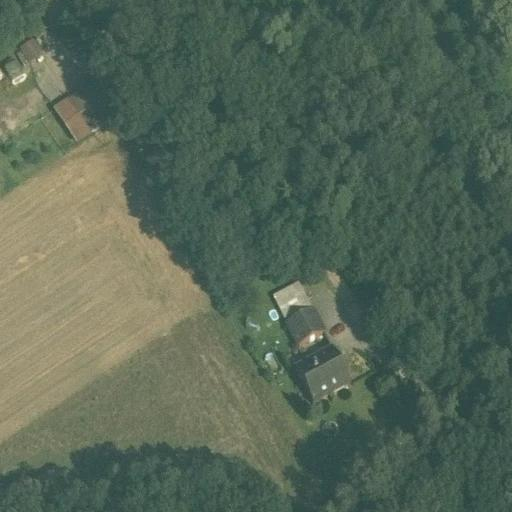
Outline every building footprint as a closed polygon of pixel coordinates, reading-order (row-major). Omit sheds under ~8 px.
[(26,49),(32,65),(46,59),(40,44),(26,49)] [(109,79),(60,112),(83,147),(132,114),(109,79)] [(419,149),(409,142),(402,152),(412,159),(419,149)] [(267,265),(236,285),(243,295),(274,275),(267,265)] [(299,288),(274,301),(288,328),(313,315),(299,288)] [(313,315),(288,328),(299,351),(324,338),(313,315)] [(333,354),(296,374),(313,408),(350,388),(333,354)]
